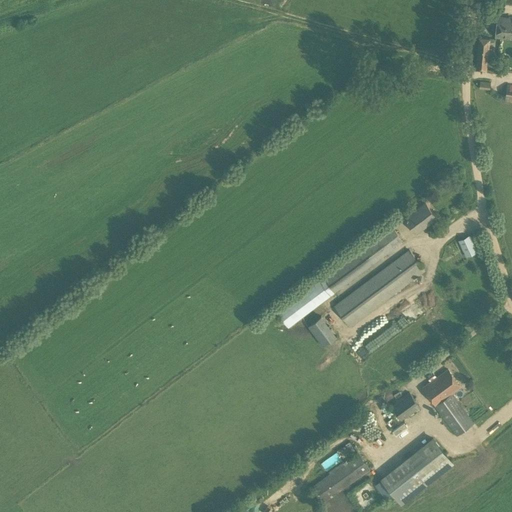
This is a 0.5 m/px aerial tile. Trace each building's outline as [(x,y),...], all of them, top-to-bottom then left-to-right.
[(511,18),(499,17),(497,36),(511,37),(511,18)] [(479,37),(475,69),(486,70),(490,38),(479,37)] [(480,82),(479,89),(490,90),(491,83),(480,82)] [(503,89),(503,95),(506,101),(511,101),(511,85),(507,85),(503,89)] [(425,203),(405,218),(416,233),(436,218),(425,203)] [(398,211),(384,221),(389,229),(403,219),(398,211)] [(321,274),(274,308),(287,325),(403,240),(393,226),(323,278),(321,274)] [(471,234),(459,240),(467,256),(479,251),(471,234)] [(410,250),(335,305),(350,325),(424,270),(410,250)] [(321,315),(308,325),(323,345),(336,336),(321,315)] [(432,381),(422,388),(432,401),(431,402),(456,436),(473,424),(452,394),(461,388),(447,370),(437,377),(432,381)] [(429,377),(432,381),(437,377),(434,373),(429,377)] [(409,392),(403,396),(391,406),(403,421),(420,408),(409,392)] [(452,463),(433,439),(410,457),(429,481),(452,463)] [(325,469),(342,460),(338,452),(321,461),(325,469)] [(359,454),(310,488),(322,505),(370,470),(359,454)]
